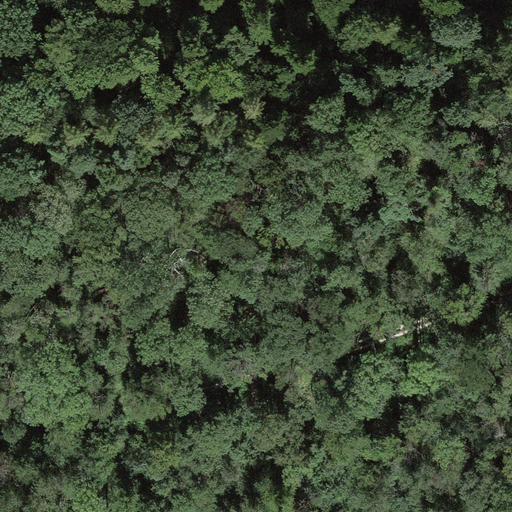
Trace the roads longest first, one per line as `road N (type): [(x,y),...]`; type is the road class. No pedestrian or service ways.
road 1 (track): [(0,423),(255,374),(511,299)]
road 2 (track): [(255,374),(271,456),(294,511)]
